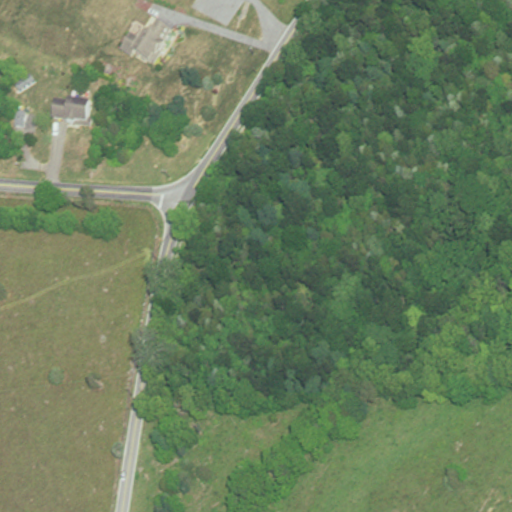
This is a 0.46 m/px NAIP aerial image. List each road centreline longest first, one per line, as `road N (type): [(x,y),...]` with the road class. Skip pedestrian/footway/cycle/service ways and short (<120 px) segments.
road 1 (residential): [(121,511),(157,286),(187,199)]
road 2 (residential): [(187,199),(311,0)]
road 3 (residential): [(187,199),(0,183)]
